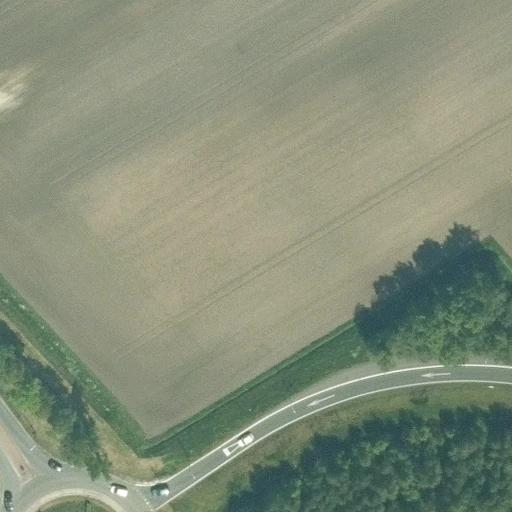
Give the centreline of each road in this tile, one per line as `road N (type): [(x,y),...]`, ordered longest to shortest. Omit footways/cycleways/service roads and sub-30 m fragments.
road 1 (motorway): [(511,376),(452,373),(353,387),(157,490)]
road 2 (primary): [(157,490),(133,470),(56,449),(0,393)]
